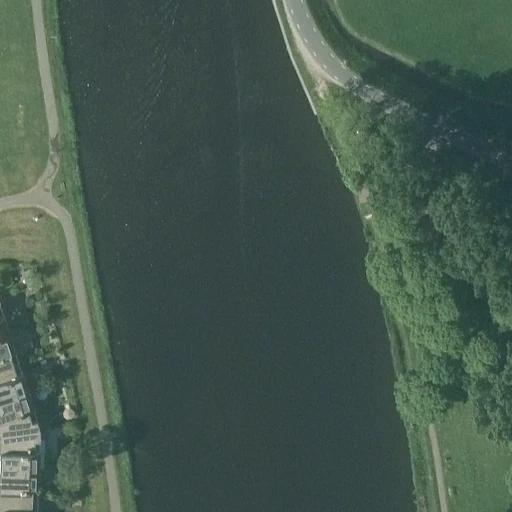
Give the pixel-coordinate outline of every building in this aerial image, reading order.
[(1,315),(0,310),(0,334),(10,331),(4,314),(1,315)] [(10,331),(0,334),(0,365),(19,360),(10,331)] [(23,371),(19,360),(0,365),(0,397),(30,388),(24,371),(23,371)] [(38,418),(36,414),(34,407),(36,407),(30,388),(0,397),(0,431),(41,426),(44,425),(41,416),(38,418)] [(40,448),(40,436),(44,436),(44,425),(41,426),(0,431),(0,464),(40,466),(41,448),(40,448)] [(0,494),(38,496),(38,486),(40,486),(40,466),(0,464),(0,494)] [(38,496),(0,494),(0,511),(38,511),(38,508),(37,509),(38,496)]
